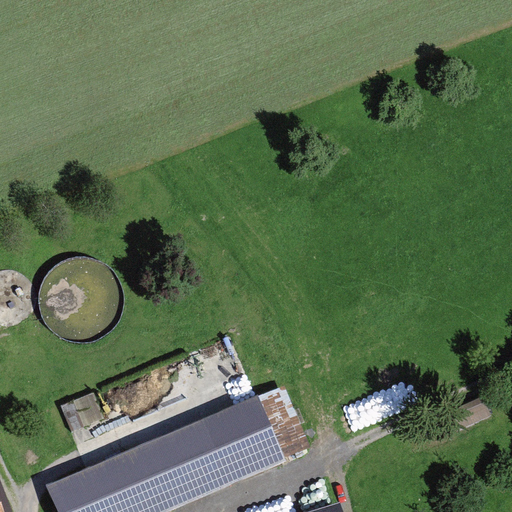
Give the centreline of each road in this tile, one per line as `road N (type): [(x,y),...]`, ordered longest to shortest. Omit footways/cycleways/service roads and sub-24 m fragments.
road 1 (track): [(511,375),(225,511)]
road 2 (track): [(147,421),(47,473),(31,490),(26,511)]
